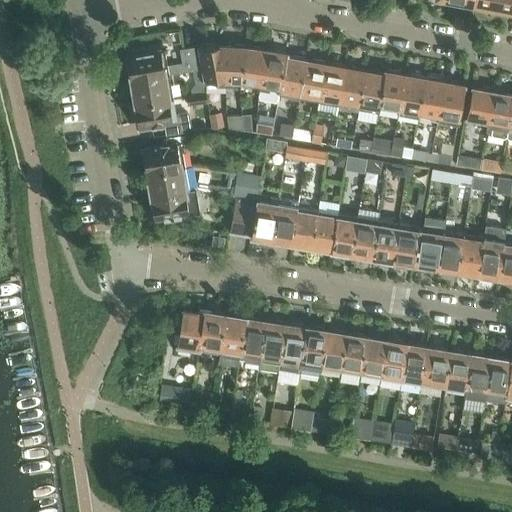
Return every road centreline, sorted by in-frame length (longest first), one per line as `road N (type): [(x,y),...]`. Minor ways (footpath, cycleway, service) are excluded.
road 1 (residential): [(76,12),(118,264),(511,320)]
road 2 (residential): [(266,0),(307,15),(511,53)]
road 3 (residential): [(206,0),(76,12)]
